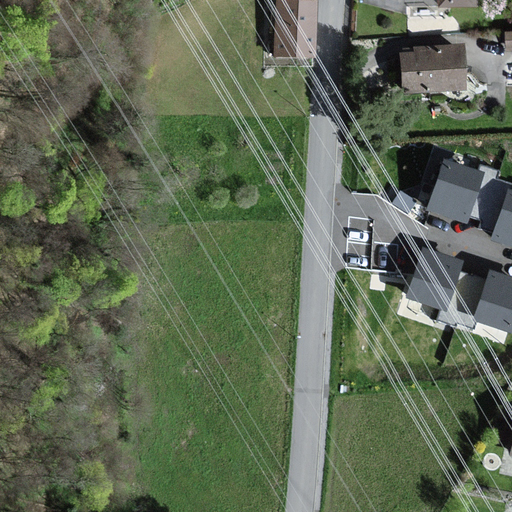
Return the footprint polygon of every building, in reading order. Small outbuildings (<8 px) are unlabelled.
[(478,0),(409,0),(446,0),(446,9),(478,9),(478,0)] [(317,6),(274,3),(270,59),(313,62),(317,6)] [(466,96),(464,46),(411,49),(411,54),(400,54),(402,99),(466,96)] [(482,174),(447,161),(430,209),(466,221),(482,174)] [(511,191),(494,238),(511,244),(511,191)] [(462,261),(426,249),(410,297),(445,309),(462,261)] [(511,329),(511,278),(492,272),(476,319),(511,332),(511,329)] [(511,429),(496,425),(491,445),(507,450),(504,461),(511,462),(511,429)]
